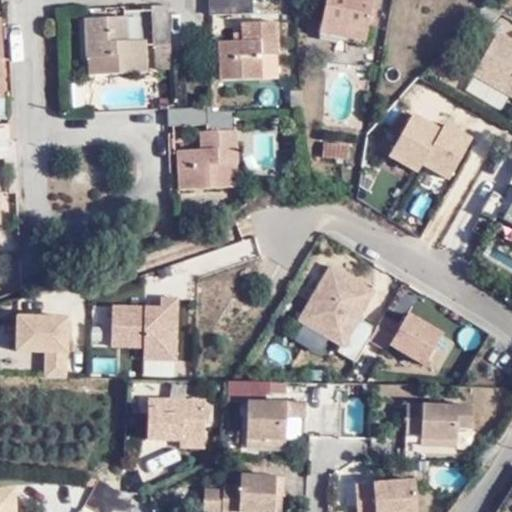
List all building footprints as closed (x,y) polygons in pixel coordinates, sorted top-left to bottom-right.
[(216,0),(216,10),(254,7),(253,0),(216,0)] [(369,35),(375,0),(327,0),(324,26),(369,35)] [(173,37),(172,2),(155,2),(157,37),(158,37),(173,37)] [(110,51),(111,67),(149,65),(148,36),(129,37),(127,15),(89,17),(90,52),(110,51)] [(281,49),(277,15),(245,18),(245,37),(220,39),(222,74),(264,70),(262,50),(281,49)] [(511,59),(511,33),(500,53),(511,59)] [(175,64),(173,37),(158,37),(159,64),(175,64)] [(91,69),(111,67),(110,51),(90,52),(91,69)] [(164,95),(165,105),(178,103),(177,94),(164,95)] [(210,102),(173,105),(174,121),(212,118),(210,102)] [(390,161),(450,189),(473,140),(413,112),(390,161)] [(14,136),(13,122),(0,122),(0,152),(9,152),(9,136),(14,136)] [(242,178),(238,123),(204,125),(205,144),(181,146),(184,182),(242,178)] [(349,146),(324,143),(323,158),(348,160),(349,146)] [(511,155),(482,214),(511,228),(511,155)] [(296,328),(359,358),(367,341),(428,370),(446,334),(409,316),(404,325),(382,314),(376,327),(362,320),(377,290),(327,265),(296,328)] [(179,362),(180,303),(110,302),(109,350),(140,350),(140,361),(179,362)] [(42,361),(42,378),(69,378),(69,318),(9,318),(9,361),(42,361)] [(251,412),(244,413),(243,443),(282,446),(283,417),(305,417),(306,400),(252,398),(251,412)] [(244,399),(244,413),(251,412),(252,398),(244,399)] [(156,400),(143,434),(141,439),(176,440),(201,440),(203,402),(156,400)] [(145,400),(143,434),(156,400),(145,400)] [(417,433),(416,437),(454,439),(455,426),(468,427),(470,407),(405,405),(404,432),(417,433)] [(416,437),(416,447),(454,448),(454,439),(416,437)] [(201,440),(176,440),(177,448),(201,449),(201,440)] [(272,511),(273,497),(282,497),(283,477),(240,476),(239,488),(223,488),(223,492),(222,511),(272,511)] [(414,511),(413,480),(355,484),(356,511),(414,511)] [(0,511),(17,511),(17,489),(0,490),(0,511)] [(200,511),(222,511),(223,492),(201,492),(200,511)] [(281,511),(282,497),(273,497),(272,511),(281,511)]
